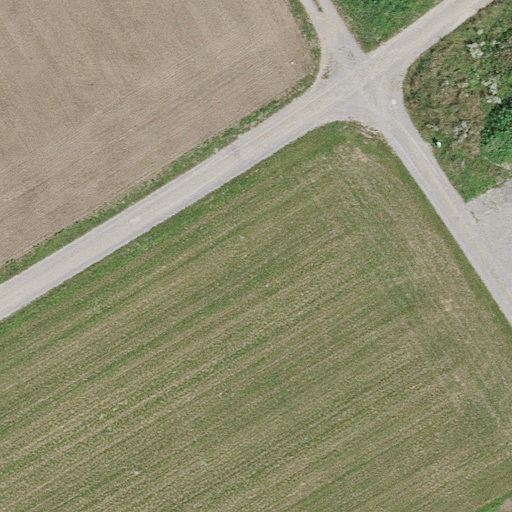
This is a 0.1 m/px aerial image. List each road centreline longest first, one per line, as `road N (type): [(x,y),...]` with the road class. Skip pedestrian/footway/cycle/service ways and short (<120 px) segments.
road 1 (track): [(0,294),(365,82),(474,0)]
road 2 (track): [(511,307),(316,0)]
